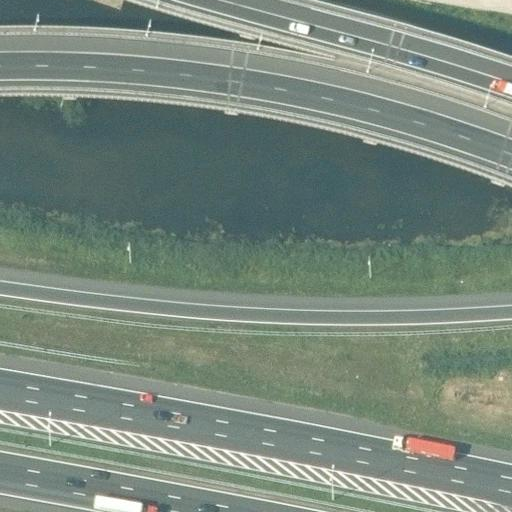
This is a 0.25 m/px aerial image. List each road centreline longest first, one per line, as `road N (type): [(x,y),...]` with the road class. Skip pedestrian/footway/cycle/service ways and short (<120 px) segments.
road 1 (motorway): [(511,172),(406,136),(222,101),(0,90)]
road 2 (motorway): [(511,484),(0,386)]
road 3 (motorway): [(511,310),(295,317),(0,289)]
road 4 (motorway): [(511,102),(151,0)]
road 5 (motorway): [(0,474),(202,511)]
